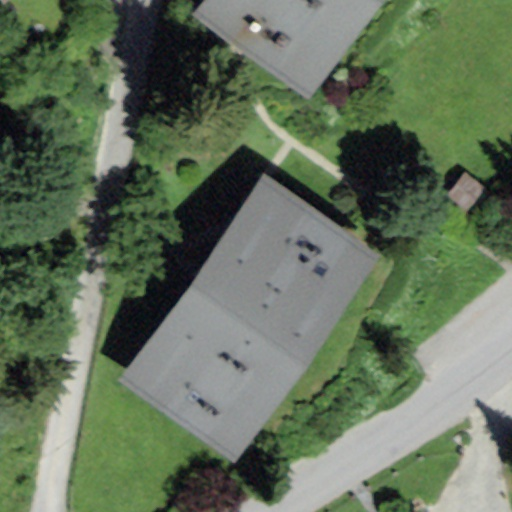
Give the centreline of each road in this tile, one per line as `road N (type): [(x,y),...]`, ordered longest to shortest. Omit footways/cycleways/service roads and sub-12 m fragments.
road 1 (residential): [(49,511),(94,247),(148,0)]
road 2 (residential): [(511,342),(273,511)]
